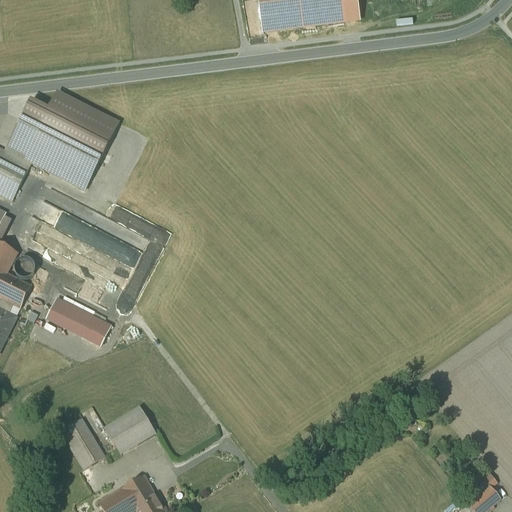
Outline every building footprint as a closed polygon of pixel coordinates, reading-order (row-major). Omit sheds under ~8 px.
[(355,0),(256,0),(261,37),(359,25),(355,0)] [(101,161),(120,125),(59,94),(57,93),(48,111),(32,103),(22,122),(101,161)] [(6,154),(0,150),(0,197),(12,204),(32,165),(85,192),(101,161),(22,122),(6,154)] [(32,289),(7,276),(18,255),(0,245),(0,300),(3,302),(3,301),(14,307),(21,311),(32,289)] [(36,276),(36,271),(36,267),(33,264),(29,261),(25,260),(21,261),(17,264),(15,267),(14,272),(15,276),(18,279),(21,282),(26,283),(30,282),(33,279),(36,276)] [(14,307),(3,301),(3,302),(0,307),(0,312),(9,317),(14,307)] [(57,301),(46,322),(101,350),(112,328),(57,301)] [(0,353),(16,321),(9,317),(0,312),(0,353)] [(140,410),(105,431),(121,457),(156,436),(140,410)] [(106,459),(83,421),(62,434),(85,472),(106,459)] [(497,485),(486,472),(465,489),(469,494),(484,482),(491,490),(497,485)] [(144,478),(100,505),(104,511),(142,511),(159,502),(144,478)] [(469,494),(462,501),(471,511),(488,511),(501,501),(491,490),(484,482),(469,494)] [(159,502),(142,511),(164,511),(159,502)]
